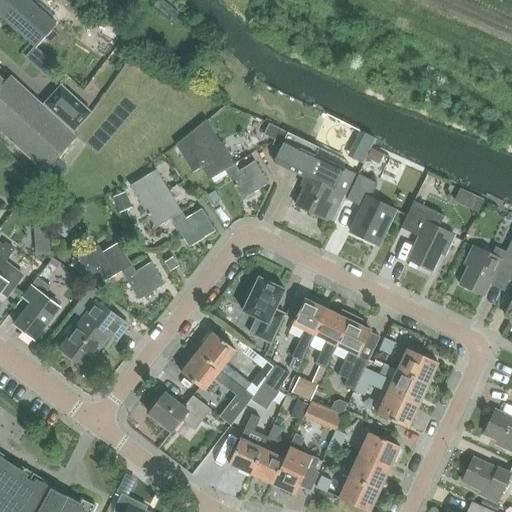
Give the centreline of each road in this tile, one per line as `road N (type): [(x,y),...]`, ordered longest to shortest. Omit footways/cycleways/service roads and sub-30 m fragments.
road 1 (residential): [(412,511),(477,350),(465,337),(253,237),(231,248),(98,426)]
road 2 (residential): [(209,511),(98,426)]
road 3 (residential): [(98,426),(0,352)]
